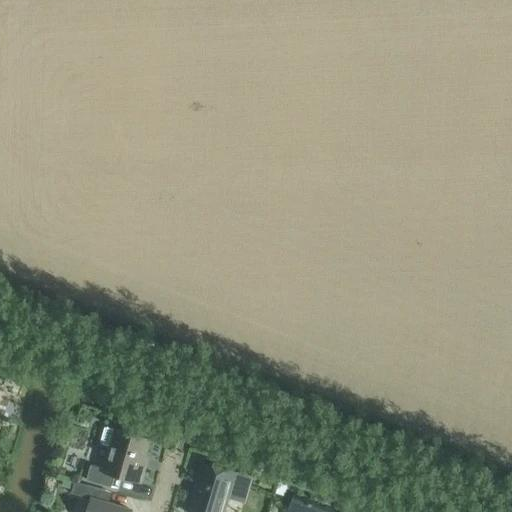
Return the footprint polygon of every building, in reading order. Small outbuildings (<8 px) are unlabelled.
[(148,438),(129,433),(106,426),(102,443),(113,446),(106,469),(91,464),(87,479),(112,487),(115,475),(140,482),(145,467),(140,466),(148,438)] [(224,511),(236,473),(202,463),(187,511),(224,511)] [(65,478),(63,485),(72,488),(74,481),(65,478)] [(106,490),(86,484),(75,481),(72,493),(92,499),(87,511),(131,511),(132,510),(102,501),(106,490)] [(336,511),(303,499),(297,511),(336,511)]
